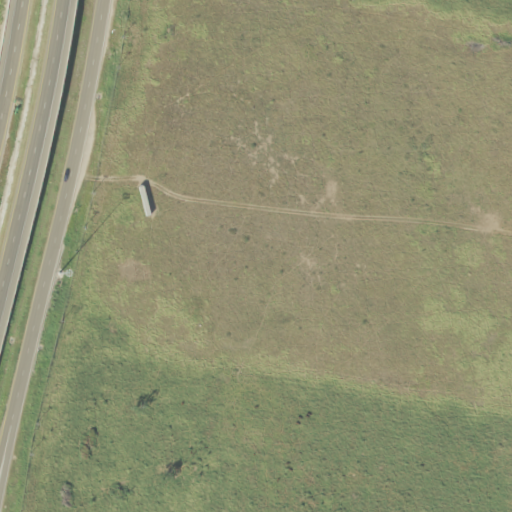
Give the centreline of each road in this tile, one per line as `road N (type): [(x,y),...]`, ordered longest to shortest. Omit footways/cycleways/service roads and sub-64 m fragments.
road 1 (secondary): [(0,511),(104,0)]
road 2 (motorway): [(0,304),(67,0)]
road 3 (motorway): [(24,0),(0,130)]
road 4 (motorway): [(0,462),(32,338)]
